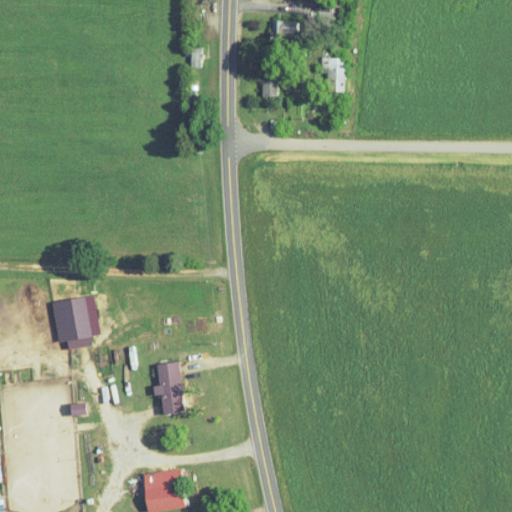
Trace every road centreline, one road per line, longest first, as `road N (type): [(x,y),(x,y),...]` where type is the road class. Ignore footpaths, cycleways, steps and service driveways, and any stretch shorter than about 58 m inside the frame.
road 1 (secondary): [(276,511),(238,295),(228,0)]
road 2 (residential): [(511,148),(228,140)]
